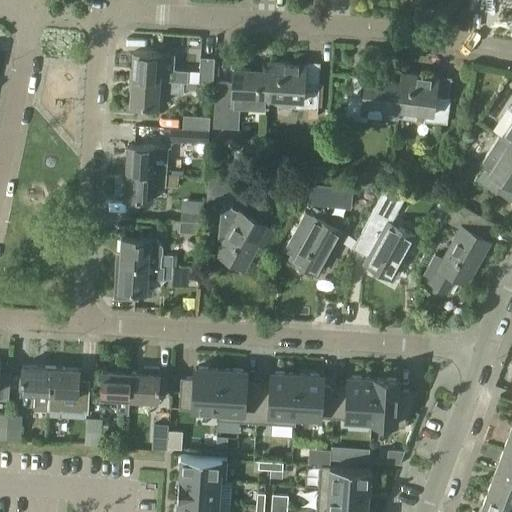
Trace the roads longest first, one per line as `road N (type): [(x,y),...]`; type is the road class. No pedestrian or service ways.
road 1 (residential): [(511,51),(361,26),(100,11)]
road 2 (residential): [(481,349),(87,323)]
road 3 (residential): [(87,323),(100,11)]
road 4 (residential): [(0,187),(37,8)]
road 5 (residential): [(426,511),(481,349)]
road 6 (residential): [(0,481),(135,490)]
